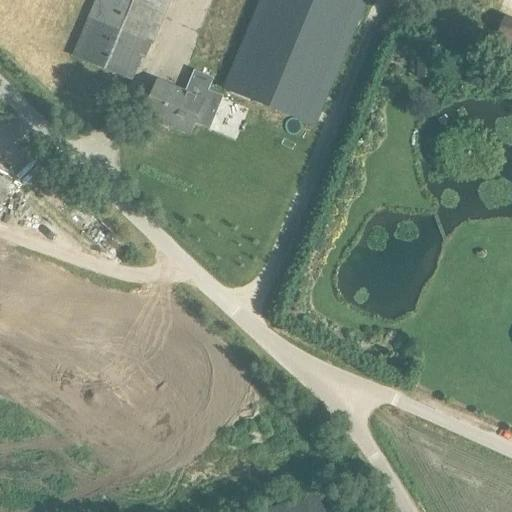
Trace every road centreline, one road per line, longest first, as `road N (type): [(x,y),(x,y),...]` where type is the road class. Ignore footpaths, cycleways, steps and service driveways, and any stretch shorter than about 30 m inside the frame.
road 1 (unclassified): [(0,86),(271,346)]
road 2 (unknown): [(243,319),(385,0)]
road 3 (unclassified): [(511,451),(271,346)]
road 4 (unclassified): [(271,346),(369,459),(401,511)]
road 5 (unknown): [(184,263),(126,267),(0,220)]
